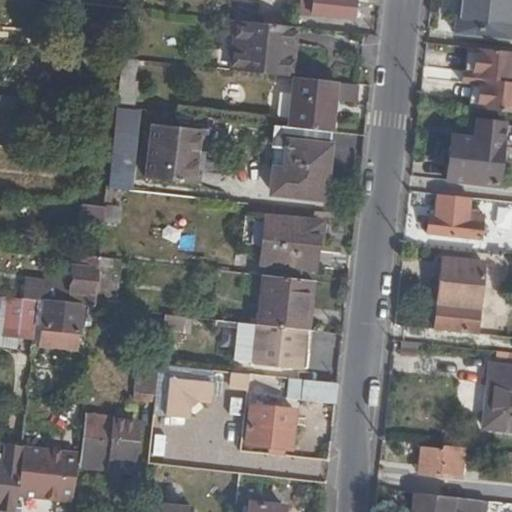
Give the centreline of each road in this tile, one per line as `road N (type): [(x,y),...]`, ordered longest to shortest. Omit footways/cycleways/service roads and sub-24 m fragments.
road 1 (residential): [(350,511),(406,0)]
road 2 (unknown): [(384,199),(151,178)]
road 3 (unknown): [(388,166),(511,187)]
